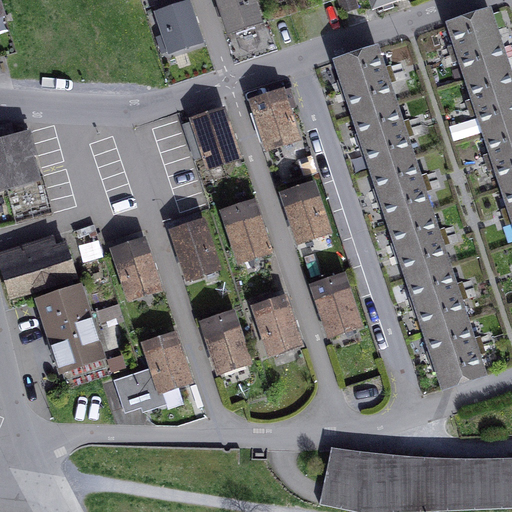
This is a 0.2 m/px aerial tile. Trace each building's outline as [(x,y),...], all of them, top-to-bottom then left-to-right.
[(201,43),(188,6),(187,6),(184,0),(170,0),(156,5),(159,15),(158,15),(164,36),(170,52),(170,53),(201,43)] [(260,23),(251,0),(218,0),(229,33),(260,23)] [(338,0),(343,14),(357,9),(354,0),(338,0)] [(392,3),(401,0),(370,0),(374,9),(382,6),(384,12),(394,9),(392,3)] [(457,46),(450,48),(453,55),(497,41),(488,13),(450,25),(457,46)] [(493,15),(497,29),(505,27),(500,13),(493,15)] [(162,55),(170,52),(164,36),(156,38),(162,55)] [(455,63),(461,61),(468,81),(506,68),(497,41),(453,55),(455,63)] [(388,68),(382,70),(376,50),(337,62),(346,91),(391,76),(388,68)] [(474,100),(468,102),(471,110),(511,96),(511,84),(506,68),(468,81),(474,100)] [(391,76),(346,91),(355,118),(394,105),(387,86),(394,84),(391,76)] [(286,107),(293,105),(289,91),(253,103),(257,115),(251,117),(258,136),(263,134),(265,141),(268,149),(297,140),(286,107)] [(473,117),(479,115),(486,135),(511,126),(511,96),(471,110),(473,117)] [(394,105),(355,118),(364,145),(409,130),(406,122),(400,124),(394,105)] [(238,159),(223,113),(184,126),(195,158),(205,155),(209,169),(238,159)] [(0,126),(0,189),(38,179),(32,158),(36,157),(29,133),(15,137),(11,124),(0,126)] [(492,155),(486,157),(488,164),(511,156),(511,126),(486,135),(492,155)] [(409,130),(364,145),(373,172),(412,159),(405,140),(411,138),(409,130)] [(491,171),(497,169),(504,189),(511,186),(511,156),(488,164),(491,171)] [(412,159),(373,172),(382,199),(427,184),(424,176),(418,178),(412,159)] [(427,184),(382,199),(391,226),(429,213),(423,194),(429,192),(427,184)] [(328,233),(313,187),(284,196),(299,243),(328,233)] [(240,262),(269,253),(253,205),(225,215),(240,262)] [(429,213),(391,226),(400,253),(445,238),(442,231),(436,233),(429,213)] [(189,279),(218,269),(203,223),(173,233),(189,279)] [(445,238),(400,253),(409,280),(447,267),(441,248),(447,246),(445,238)] [(54,285),(57,294),(78,287),(65,246),(56,249),(52,239),(0,255),(0,263),(11,299),(54,285)] [(158,289),(143,243),(115,252),(130,299),(158,289)] [(447,267),(409,280),(417,307),(462,292),(460,285),(454,287),(447,267)] [(359,327),(343,279),(314,288),(330,336),(359,327)] [(79,289),(39,303),(45,322),(57,318),(59,325),(87,315),(79,289)] [(462,292),(417,307),(426,334),(465,321),(459,302),(465,300),(462,292)] [(271,356),(300,346),(284,300),(255,310),(271,356)] [(62,373),(102,360),(87,315),(59,325),(57,318),(45,322),(62,373)] [(248,363),(233,316),(204,325),(220,373),(248,363)] [(465,321),(426,334),(435,361),(480,347),(478,339),(471,341),(465,321)] [(165,405),(161,392),(189,383),(174,337),(145,346),(153,370),(116,383),(126,413),(142,407),(144,412),(165,405)] [(435,361),(445,389),(483,377),(477,356),(483,354),(480,347),(435,361)] [(373,511),(440,511),(511,509),(511,459),(475,460),(417,458),(332,449),(329,463),(417,460),(418,469),(511,465),(511,505),(374,511),(373,511)] [(373,511),(374,511),(511,505),(511,465),(418,469),(417,460),(329,463),(322,494),(320,505),(350,511),(373,511)]
